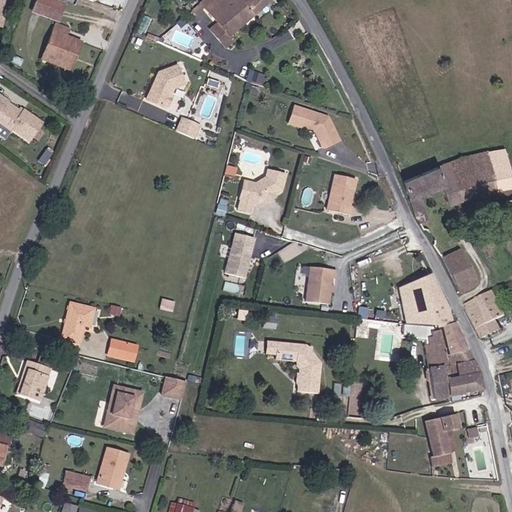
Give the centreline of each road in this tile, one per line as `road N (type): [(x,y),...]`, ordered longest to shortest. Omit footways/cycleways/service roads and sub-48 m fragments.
road 1 (tertiary): [(299,0),(484,362),(511,499)]
road 2 (tertiary): [(0,328),(81,123)]
road 3 (tertiary): [(81,123),(134,0)]
